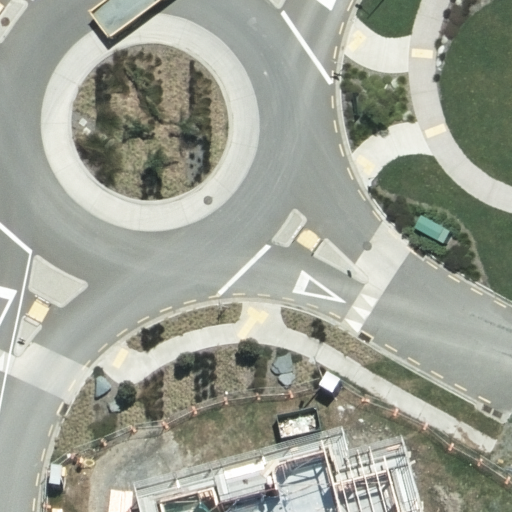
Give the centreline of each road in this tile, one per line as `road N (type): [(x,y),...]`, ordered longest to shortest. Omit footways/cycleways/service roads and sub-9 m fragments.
road 1 (residential): [(394,293),(335,273),(201,252)]
road 2 (residential): [(296,127),(394,293)]
road 3 (residential): [(12,364),(14,294),(32,199)]
road 4 (residential): [(141,262),(12,364)]
road 5 (residential): [(296,127),(282,175),(257,215),(201,252)]
road 6 (residential): [(394,293),(511,361)]
road 7 (residential): [(141,262),(83,247),(32,199)]
